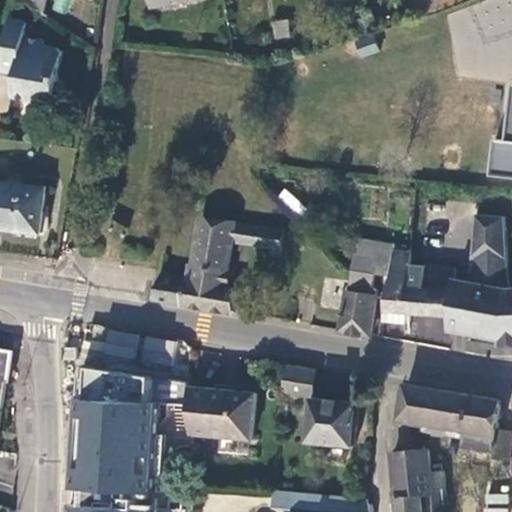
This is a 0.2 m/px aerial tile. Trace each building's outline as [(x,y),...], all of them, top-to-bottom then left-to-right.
[(51,0),(29,0),(48,13),(51,0)] [(211,1),(210,0),(154,0),(156,11),(211,1)] [(287,19),(272,22),(274,39),(290,37),(287,19)] [(10,20),(4,64),(19,66),(17,74),(14,97),(34,100),(33,104),(39,109),(49,110),(53,108),(56,106),(64,106),(66,83),(60,82),(64,55),(59,51),(45,49),(46,43),(25,40),(28,22),(10,20)] [(19,66),(4,64),(3,72),(17,74),(19,66)] [(511,114),(510,131),(509,140),(498,139),(494,176),(511,177),(511,114)] [(49,191),(0,183),(0,229),(43,236),(49,191)] [(511,346),(511,233),(511,216),(479,214),(471,279),(469,326),(482,343),(486,344),(487,335),(503,338),(504,347),(511,346)] [(155,301),(234,314),(237,292),(230,291),(232,272),(230,272),(234,243),(281,251),(284,229),(199,216),(192,266),(189,265),(186,278),(161,272),(155,301)] [(417,314),(455,317),(458,291),(428,288),(432,265),(418,265),(420,251),(398,250),(399,248),(389,241),(363,237),(356,271),(385,277),(395,278),(387,320),(415,324),(417,314)] [(428,288),(458,291),(461,278),(460,268),(432,265),(428,288)] [(355,276),(354,285),(373,291),(383,292),(385,277),(356,271),(355,276)] [(455,317),(453,330),(466,333),(474,342),(482,343),(469,326),(471,279),(461,278),(458,291),(455,317)] [(343,332),(365,336),(373,291),(354,285),(353,289),(343,332)] [(147,334),(140,357),(171,367),(178,344),(147,334)] [(486,344),(504,347),(503,338),(487,335),(486,344)] [(0,433),(10,375),(12,375),(16,354),(0,351),(0,433)] [(321,372),(290,367),(286,401),(309,404),(317,405),(318,402),(321,372)] [(158,511),(165,435),(156,434),(158,401),(150,403),(152,377),(80,368),(73,511),(158,511)] [(194,388),(195,434),(256,441),(261,396),(194,388)] [(443,394),(410,388),(404,422),(437,428),(443,394)] [(443,394),(437,428),(469,434),(475,400),(443,394)] [(475,400),(469,434),(471,433),(468,448),(497,452),(496,462),(511,464),(511,433),(500,432),(504,406),(475,400)] [(286,401),(285,410),(308,413),(309,404),(286,401)] [(360,408),(318,402),(317,405),(314,442),(356,447),(360,408)] [(432,469),(430,454),(396,457),(400,511),(428,511),(427,497),(434,497),(435,508),(448,507),(446,476),(442,476),(442,468),(432,469)] [(483,511),(507,511),(509,495),(485,492),(483,511)]
